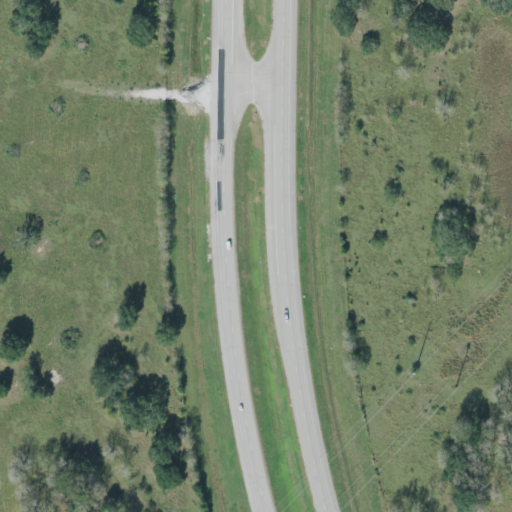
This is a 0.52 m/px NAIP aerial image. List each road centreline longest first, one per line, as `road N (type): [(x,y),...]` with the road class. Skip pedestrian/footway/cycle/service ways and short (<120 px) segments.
road 1 (primary): [(331,511),(312,445),(285,261),(285,0)]
road 2 (primary): [(227,0),(235,326),(270,511)]
